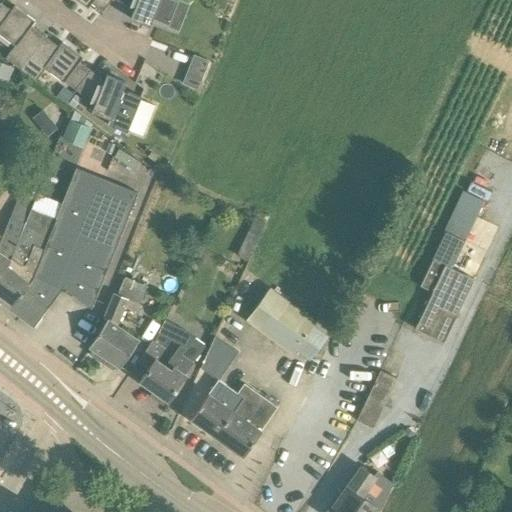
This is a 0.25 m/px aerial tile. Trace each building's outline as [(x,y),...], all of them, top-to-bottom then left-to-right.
[(76,0),(88,9),(92,5),(103,13),(112,0),(76,0)] [(113,0),(130,7),(132,8),(132,7),(136,8),(131,20),(151,27),(153,20),(170,26),(179,2),(173,0),(113,0)] [(6,59),(21,70),(46,37),(45,37),(43,39),(30,30),(36,22),(15,7),(12,12),(1,4),(0,5),(0,35),(15,47),(6,59)] [(46,37),(21,70),(36,82),(46,69),(65,84),(66,83),(76,90),(90,70),(80,63),(84,58),(63,43),(58,50),(44,40),(46,38),(46,37)] [(194,56),(187,75),(202,81),(209,61),(194,56)] [(0,82),(6,86),(14,69),(0,62),(0,82)] [(100,78),(90,70),(76,90),(91,102),(90,103),(92,104),(92,103),(96,105),(92,113),(110,120),(108,125),(128,133),(142,98),(129,93),(128,94),(124,92),(127,84),(107,76),(103,87),(99,86),(102,79),(100,78)] [(73,94),(64,87),(56,97),(65,104),(73,94)] [(69,104),(75,109),(82,100),(76,95),(69,104)] [(42,110),(32,119),(48,137),(57,128),(42,110)] [(83,149),(92,129),(70,120),(62,140),(83,149)] [(140,162),(119,150),(114,158),(134,170),(140,162)] [(138,193),(76,168),(55,220),(30,210),(25,225),(11,256),(8,261),(0,273),(0,295),(12,304),(12,305),(31,319),(42,318),(63,290),(91,311),(138,193)] [(27,198),(33,200),(36,193),(30,191),(27,198)] [(445,234),(463,243),(483,202),(464,193),(445,234)] [(0,273),(8,261),(11,256),(25,225),(30,210),(33,202),(19,196),(0,245),(0,273)] [(259,237),(248,232),(237,256),(248,262),(259,237)] [(433,259),(451,268),(463,243),(445,234),(433,259)] [(473,278),(451,268),(433,259),(420,287),(431,292),(415,329),(421,332),(443,342),(473,278)] [(346,271),(334,289),(331,287),(314,312),(327,320),(356,277),(346,271)] [(90,348),(121,368),(139,341),(117,326),(125,308),(136,312),(147,287),(124,278),(117,295),(114,293),(104,318),(108,321),(90,348)] [(309,359),(326,336),(332,328),(319,317),(316,321),(270,288),(246,320),(292,354),(296,349),(309,359)] [(152,341),(142,356),(137,363),(148,371),(140,383),(154,393),(151,397),(163,405),(166,401),(169,403),(185,380),(183,379),(206,347),(195,338),(195,339),(183,330),(165,321),(158,334),(159,334),(154,342),(152,341)] [(244,398),(219,380),(239,353),(216,336),(201,369),(218,381),(190,419),(244,457),(278,408),(250,388),(244,398)] [(368,396),(385,404),(396,379),(380,371),(368,396)] [(368,396),(356,421),(373,428),(385,404),(368,396)] [(377,472),(374,476),(361,468),(334,508),(338,510),(336,511),(371,511),(374,508),(381,511),(394,484),(377,472)]
